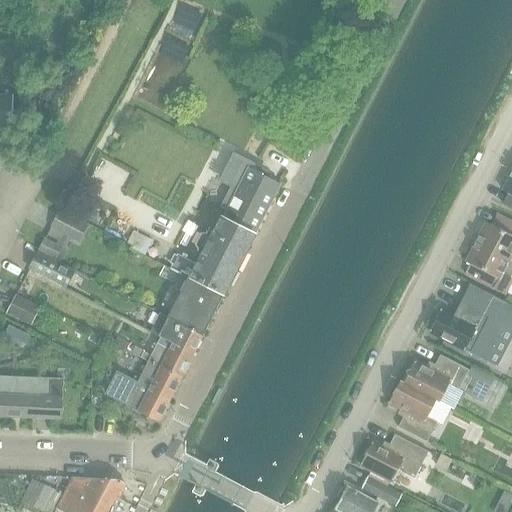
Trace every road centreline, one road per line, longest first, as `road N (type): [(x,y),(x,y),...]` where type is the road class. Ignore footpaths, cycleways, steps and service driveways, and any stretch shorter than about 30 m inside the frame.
road 1 (unclassified): [(163,455),(399,0)]
road 2 (unclassified): [(303,511),(511,100)]
road 3 (residential): [(9,214),(125,0)]
road 4 (tertiary): [(163,455),(0,452)]
road 5 (tertiary): [(271,511),(163,455)]
